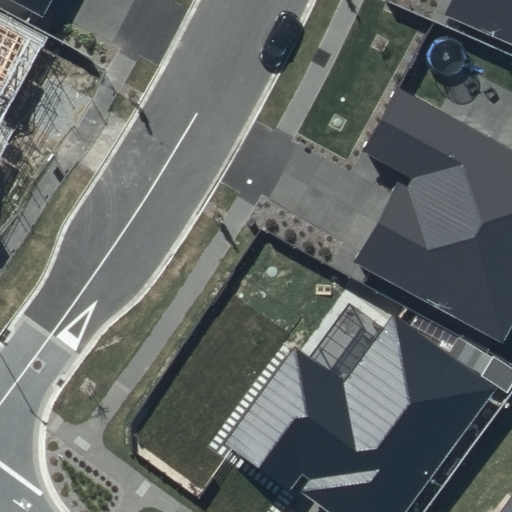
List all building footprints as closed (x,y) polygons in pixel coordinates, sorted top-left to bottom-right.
[(13,0),(40,14),(48,0),(13,0)] [(511,0),(452,0),(445,17),(511,45),(511,0)] [(0,88),(26,42),(0,28),(0,88)] [(511,322),(511,148),(399,87),(363,152),(403,174),(356,260),(503,340),(511,322)] [(393,313),(343,382),(293,346),(226,440),(326,511),(405,511),(496,387),(393,313)] [(511,511),(511,497),(501,511),(511,511)]
